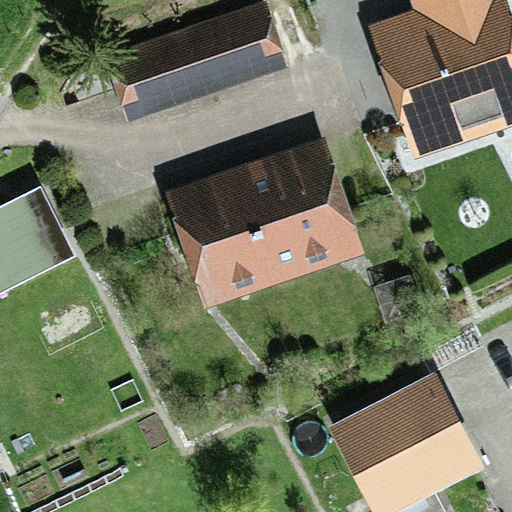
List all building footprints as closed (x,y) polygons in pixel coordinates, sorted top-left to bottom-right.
[(288,63),(266,0),(250,0),(104,50),(127,117),(288,63)] [(511,11),(508,0),(408,0),(410,4),(366,19),(412,154),(425,150),(430,162),(511,134),(511,11)] [(322,132),(163,186),(204,305),(363,250),(322,132)] [(0,287),(73,251),(39,182),(0,201),(0,287)] [(437,481),(484,457),(436,364),(327,419),(374,511),(375,511),(384,508),(385,511),(447,511),(452,510),(437,481)]
